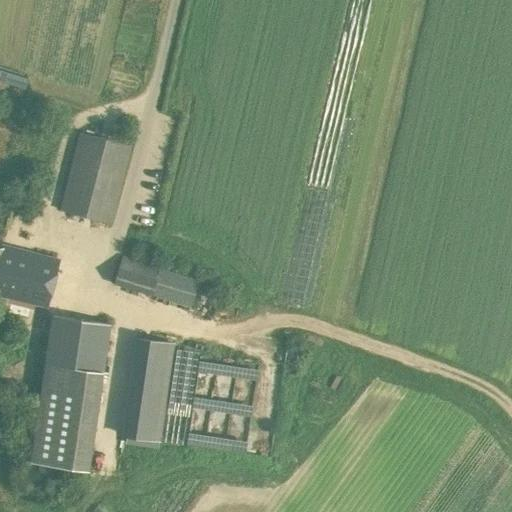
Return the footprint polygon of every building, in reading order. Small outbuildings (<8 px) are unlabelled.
[(111,223),(132,145),(79,132),(59,209),(111,223)] [(0,296),(46,307),(59,258),(1,243),(0,245),(0,296)] [(190,307),(199,280),(158,267),(121,255),(113,284),(190,307)] [(51,314),(44,362),(41,386),(100,394),(110,323),(51,314)] [(160,441),(175,342),(139,338),(124,435),(160,441)] [(287,346),(284,362),(295,364),(298,348),(287,346)] [(255,398),(260,367),(205,359),(197,405),(218,409),(215,423),(250,429),(255,398)]
